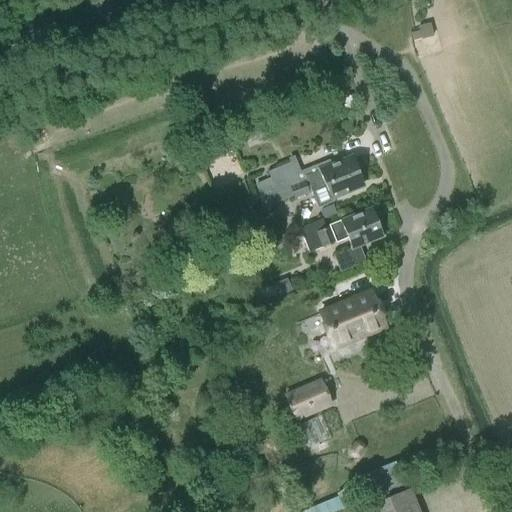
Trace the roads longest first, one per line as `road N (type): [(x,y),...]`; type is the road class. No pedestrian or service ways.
road 1 (residential): [(325,0),(345,39),(408,76),(444,159),(442,197),(417,230),(406,284),(469,449)]
road 2 (unclassified): [(0,41),(136,0)]
